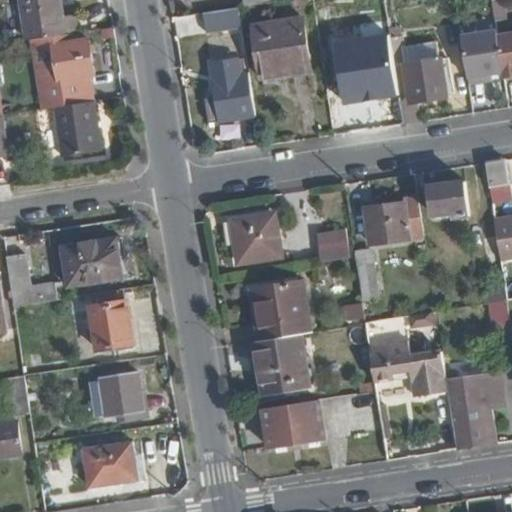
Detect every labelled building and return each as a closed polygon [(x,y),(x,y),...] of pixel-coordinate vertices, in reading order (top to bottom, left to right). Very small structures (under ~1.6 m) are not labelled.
[(66,17),(63,0),(22,0),(28,41),(39,39),(77,34),(81,33),(78,16),(66,17)] [(242,0),(244,10),(308,0),(242,0)] [(321,0),(322,24),(337,24),(337,0),(321,0)] [(238,7),(203,13),(206,32),(241,26),(238,7)] [(313,73),(304,20),(255,28),(263,82),(313,73)] [(498,37),(497,33),(461,38),(468,87),(484,84),(484,79),(504,76),(498,37)] [(85,78),(95,76),(90,42),(79,43),(77,34),(39,39),(50,108),(56,107),(87,103),(85,78)] [(511,35),(498,37),(504,76),(504,81),(511,80),(511,35)] [(450,97),(445,58),(407,65),(411,96),(399,98),(404,126),(420,124),(416,103),(450,97)] [(255,117),(245,60),(211,66),(219,123),(255,117)] [(399,98),(396,74),(360,80),(362,87),(337,91),(341,115),(386,107),(390,128),(404,126),(399,98)] [(104,152),(97,101),(87,103),(56,107),(62,159),(104,152)] [(511,201),(511,191),(507,161),(486,164),(493,205),(511,201)] [(470,219),(465,182),(430,187),(434,217),(453,215),(454,221),(470,219)] [(426,238),(419,198),(404,200),(404,205),(367,210),(372,246),(426,238)] [(282,260),(275,217),(233,223),(239,267),(282,260)] [(511,262),(511,217),(496,220),(503,264),(511,262)] [(346,230),(317,234),(320,261),(349,257),(346,230)] [(121,275),(115,236),(61,244),(66,283),(121,275)] [(379,297),(373,252),(357,255),(364,299),(379,297)] [(67,289),(60,289),(59,282),(31,285),(27,255),(9,257),(16,305),(67,298),(67,289)] [(315,333),(307,282),(259,289),(264,322),(259,323),(262,341),(301,335),(315,333)] [(509,302),(507,290),(484,293),(485,306),(509,302)] [(133,344),(126,302),(91,308),(97,350),(133,344)] [(368,325),(365,305),(355,306),(358,326),(368,325)] [(480,325),(477,311),(439,317),(441,332),(480,325)] [(410,330),(432,327),(431,316),(409,318),(410,330)] [(309,388),(301,335),(262,341),(256,342),(264,394),(309,388)] [(449,382),(444,352),(412,357),(410,342),(372,348),(378,382),(398,379),(398,374),(414,371),(420,398),(451,393),(449,382)] [(145,412),(140,371),(101,377),(107,418),(145,412)] [(511,405),(505,373),(449,382),(451,393),(460,451),(492,447),(487,409),(511,405)] [(33,413),(27,376),(11,378),(16,415),(33,413)] [(327,442),(321,401),(265,409),(272,450),(327,442)] [(0,457),(22,454),(17,422),(0,424),(0,457)] [(139,479),(133,441),(85,447),(91,485),(139,479)]
